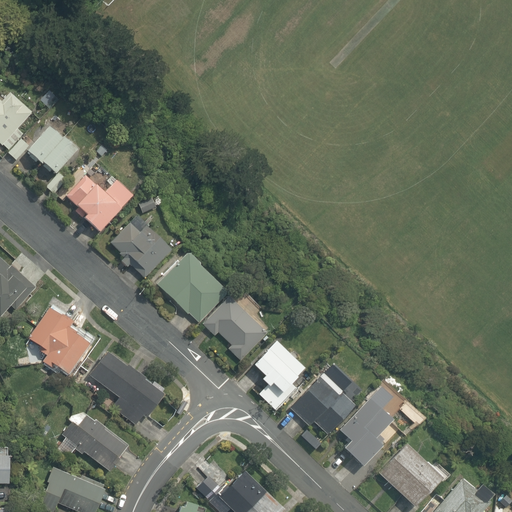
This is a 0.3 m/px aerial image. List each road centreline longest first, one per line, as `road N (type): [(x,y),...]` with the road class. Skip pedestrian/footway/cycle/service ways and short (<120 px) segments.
road 1 (residential): [(0,195),(217,388),(222,411)]
road 2 (residential): [(222,411),(247,419),(347,511)]
road 3 (residential): [(133,511),(190,434),(222,411)]
